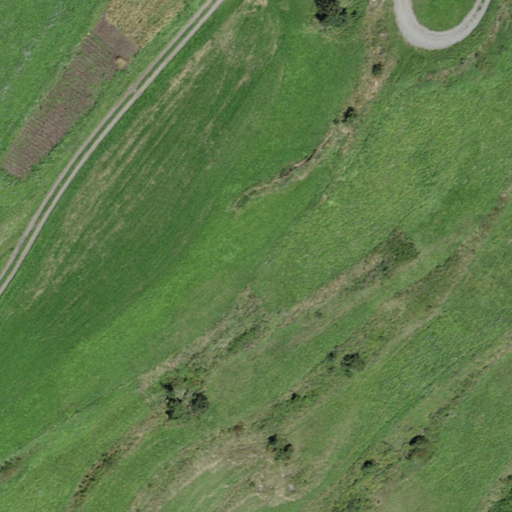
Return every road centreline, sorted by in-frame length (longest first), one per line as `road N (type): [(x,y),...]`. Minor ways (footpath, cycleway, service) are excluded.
road 1 (track): [(214,0),(89,142),(0,282)]
road 2 (track): [(405,0),(424,45),(449,41),(478,0)]
